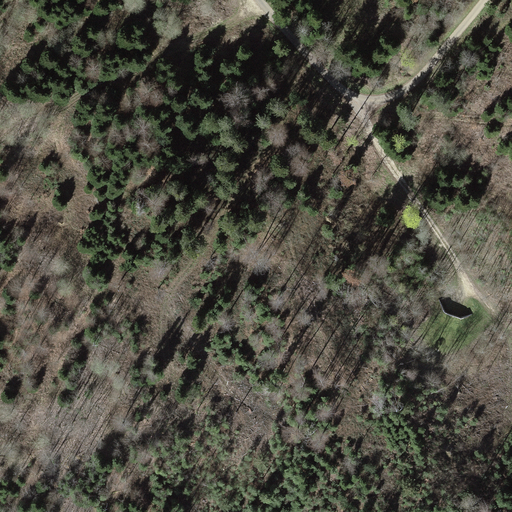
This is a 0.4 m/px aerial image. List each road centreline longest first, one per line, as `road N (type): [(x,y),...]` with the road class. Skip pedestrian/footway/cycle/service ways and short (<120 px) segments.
road 1 (trunk): [(0,4),(268,511)]
road 2 (track): [(483,0),(408,90),(379,103),(355,102),(324,77),(256,0)]
road 3 (track): [(256,0),(88,98),(0,131)]
road 4 (track): [(355,102),(467,285),(494,313)]
